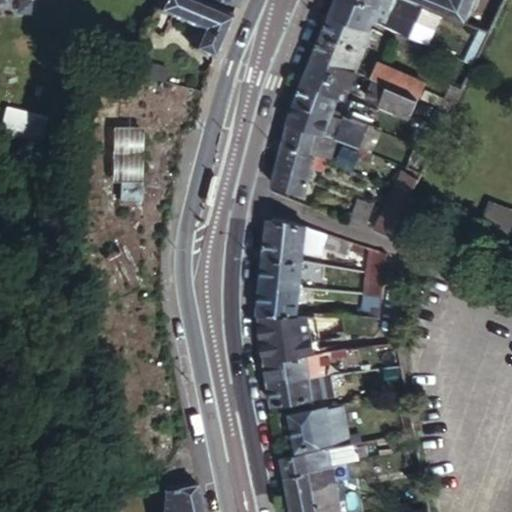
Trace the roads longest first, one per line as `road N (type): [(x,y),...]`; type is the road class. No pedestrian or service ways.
road 1 (secondary): [(258,0),(229,67),(185,232),(183,274),(229,511)]
road 2 (secondary): [(266,511),(230,336),(229,274),(262,120),(307,0)]
